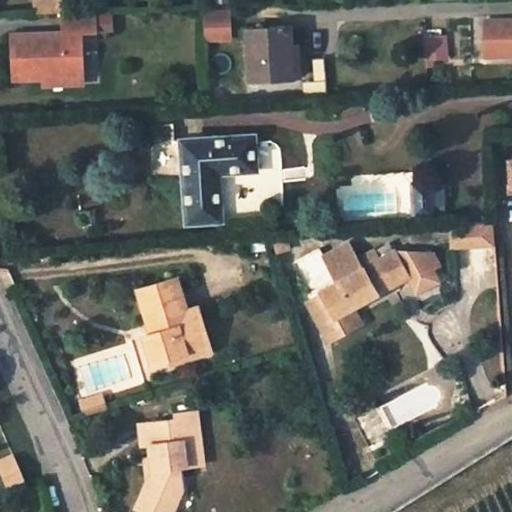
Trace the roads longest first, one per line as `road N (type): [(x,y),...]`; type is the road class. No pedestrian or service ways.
road 1 (residential): [(77,511),(0,323)]
road 2 (residential): [(348,511),(511,418)]
